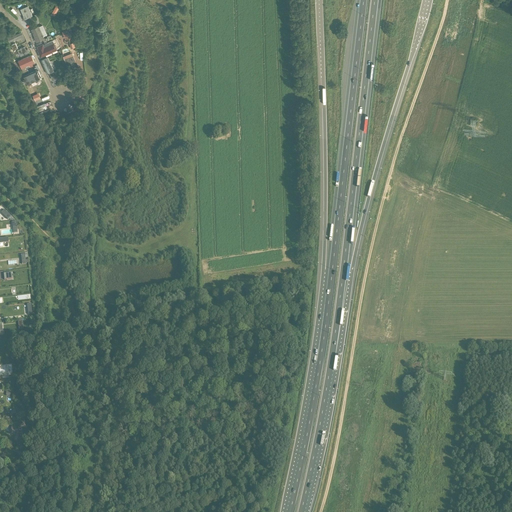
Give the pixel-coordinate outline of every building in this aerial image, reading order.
[(52,14),(55,16),(61,7),(57,5),(52,14)] [(31,31),(35,41),(47,36),(43,26),(31,31)] [(65,30),(62,31),(63,35),(64,36),(65,37),(67,36),(71,35),(69,31),(70,31),(69,29),(68,29),(65,30)] [(22,32),(7,39),(9,45),(25,38),(22,32)] [(44,45),(37,48),(41,57),(48,54),(44,45)] [(26,47),(18,51),(21,58),(30,54),(26,47)] [(32,55),(18,62),(20,66),(34,60),(32,55)] [(75,62),(73,56),(65,59),(67,65),(68,68),(72,66),(71,63),(75,62)] [(53,71),(48,59),(42,61),(47,74),(53,71)] [(37,73),(26,78),(28,83),(40,78),(37,73)] [(36,104),(37,107),(39,111),(47,108),(45,103),(41,105),(40,102),(36,104)]
